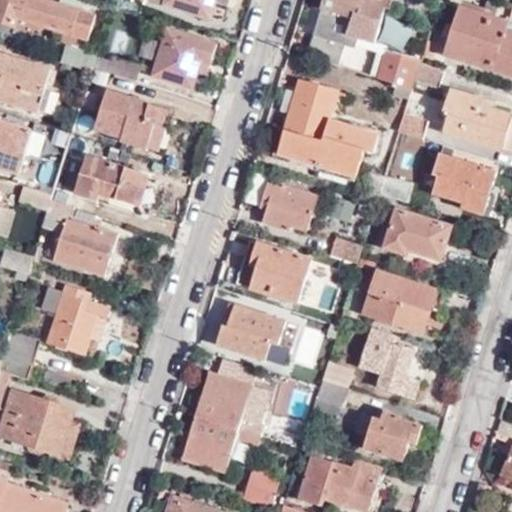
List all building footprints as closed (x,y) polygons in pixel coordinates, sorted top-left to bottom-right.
[(79,0),(60,0),(60,2),(52,0),(0,0),(0,22),(15,27),(19,17),(87,38),(95,13),(78,7),(79,0)] [(228,6),(229,0),(152,0),(211,17),(216,2),(228,6)] [(322,0),(319,9),(356,20),(351,38),(357,40),(377,46),(390,2),(394,3),(396,0),(322,0)] [(508,19),(460,3),(444,52),(511,73),(511,27),(507,26),(508,19)] [(339,65),(348,68),(357,40),(351,38),(356,20),(319,9),(312,34),(344,45),(339,65)] [(211,65),(217,45),(167,30),(153,76),(193,88),(202,63),(211,65)] [(312,34),(306,53),(339,65),(344,45),(312,34)] [(139,59),(153,62),(158,42),(143,39),(139,59)] [(62,62),(91,71),(92,69),(96,57),(96,56),(66,47),(62,62)] [(408,88),(417,58),(388,48),(379,78),(396,84),(408,88)] [(0,97),(40,111),(53,68),(0,52),(0,97)] [(96,57),(92,69),(137,82),(142,66),(114,57),(112,62),(96,57)] [(414,80),(440,88),(446,70),(419,62),(414,80)] [(298,92),(291,113),(278,153),(356,175),(364,148),(380,152),(386,130),(376,127),(374,132),(332,120),(339,93),(301,81),(298,92)] [(410,89),(408,88),(396,84),(393,94),(408,98),(410,89)] [(283,110),(291,113),(298,92),(289,90),(283,110)] [(162,127),(167,109),(109,91),(97,131),(123,139),(121,143),(159,154),(166,128),(162,127)] [(502,148),(511,113),(488,108),(490,100),(450,91),(448,98),(442,96),(437,116),(442,117),(440,129),(502,148)] [(398,132),(424,139),(429,122),(403,114),(398,132)] [(0,165),(21,171),(33,129),(0,119),(0,165)] [(408,180),(417,145),(397,139),(387,174),(408,180)] [(485,215),(495,172),(439,154),(434,174),(438,177),(435,192),(463,200),(461,208),(485,215)] [(141,208),(151,175),(88,155),(76,195),(100,203),(102,196),(141,208)] [(370,172),(362,201),(376,205),(379,194),(384,176),(370,172)] [(414,184),(384,176),(379,194),(408,202),(414,184)] [(306,231),(317,195),(269,179),(256,220),(290,231),(292,226),(306,231)] [(53,196),(25,186),(20,202),(48,210),(52,200),(53,196)] [(331,196),(322,224),(347,232),(356,204),(331,196)] [(48,210),(44,225),(64,231),(55,258),(104,273),(117,232),(100,226),(97,230),(71,221),(75,207),(52,200),(48,210)] [(441,265),(451,226),(397,211),(387,249),(406,255),(405,261),(422,265),(423,260),(441,265)] [(309,234),(307,250),(331,254),(334,239),(309,234)] [(337,240),(332,256),(357,264),(362,247),(337,240)] [(298,303),(311,261),(250,242),(236,283),(298,303)] [(34,256),(7,248),(2,265),(29,273),(33,261),(34,256)] [(439,311),(444,292),(378,272),(365,315),(434,335),(441,312),(439,311)] [(99,339),(108,307),(87,300),(90,290),(66,283),(63,291),(49,287),(43,307),(58,312),(50,342),(84,354),(90,336),(99,339)] [(286,322),(232,307),(220,347),(266,360),(271,344),(279,346),(286,322)] [(313,367),(324,331),(304,325),(294,362),(313,367)] [(3,354),(32,364),(40,340),(11,330),(3,354)] [(416,398),(421,383),(406,378),(414,351),(382,341),(378,356),(388,359),(379,387),(416,398)] [(0,404),(10,374),(28,379),(32,364),(3,354),(1,361),(0,365),(0,404)] [(196,416),(263,436),(277,386),(255,379),(257,371),(223,361),(218,375),(213,393),(204,390),(196,416)] [(325,381),(348,388),(354,370),(330,363),(325,381)] [(209,373),(204,390),(213,393),(218,375),(209,373)] [(347,407),(352,390),(348,388),(325,381),(321,398),(343,405),(347,407)] [(68,433),(76,409),(62,405),(61,397),(49,394),(44,400),(15,390),(0,434),(0,435),(31,446),(31,451),(41,454),(45,450),(70,458),(77,436),(68,433)] [(339,417),(343,405),(321,398),(317,411),(339,417)] [(418,444),(423,425),(402,418),(403,416),(386,411),(383,422),(375,419),(366,448),(406,460),(411,443),(418,444)] [(260,445),(263,436),(196,416),(188,442),(196,445),(192,461),(226,472),(237,438),(260,445)] [(196,445),(188,442),(183,459),(192,461),(196,445)] [(511,453),(502,476),(511,480),(511,453)] [(367,511),(382,466),(356,459),(353,467),(312,455),(298,498),(320,505),(323,498),(367,511)] [(272,507),(280,481),(255,473),(246,499),(272,507)] [(0,511),(64,511),(67,503),(6,483),(5,480),(0,478),(0,511)] [(488,501),(492,488),(482,484),(478,498),(488,501)] [(224,511),(171,496),(166,511),(224,511)] [(314,511),(285,502),(281,511),(314,511)]
